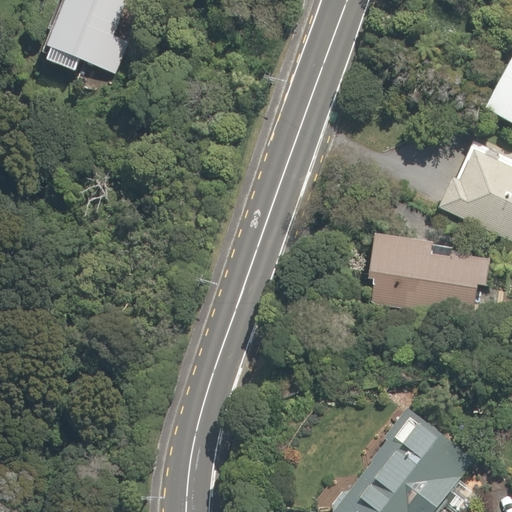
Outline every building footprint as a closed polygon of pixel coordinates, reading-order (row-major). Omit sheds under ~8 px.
[(119,0),(54,0),(37,49),(94,70),(119,0)] [(511,28),(475,109),(511,125),(511,28)] [(389,145),(372,189),(511,244),(511,167),(439,139),(431,162),(389,145)] [(418,234),(364,232),(361,305),(469,308),(470,286),(481,287),(482,253),(417,251),(418,234)] [(426,511),(466,454),(407,413),(339,511),(340,511),(426,511)]
